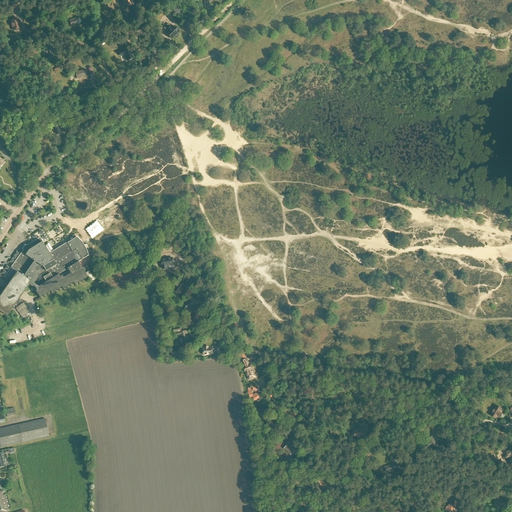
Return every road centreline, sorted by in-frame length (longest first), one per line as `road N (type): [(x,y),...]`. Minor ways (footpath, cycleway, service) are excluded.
road 1 (unclassified): [(0,238),(45,173),(162,72)]
road 2 (track): [(273,511),(263,446),(272,428),(308,428),(353,464)]
road 3 (track): [(7,109),(94,93),(158,67)]
road 4 (track): [(60,218),(72,225),(167,164),(190,169)]
road 5 (track): [(117,85),(97,53),(46,24),(33,0)]
